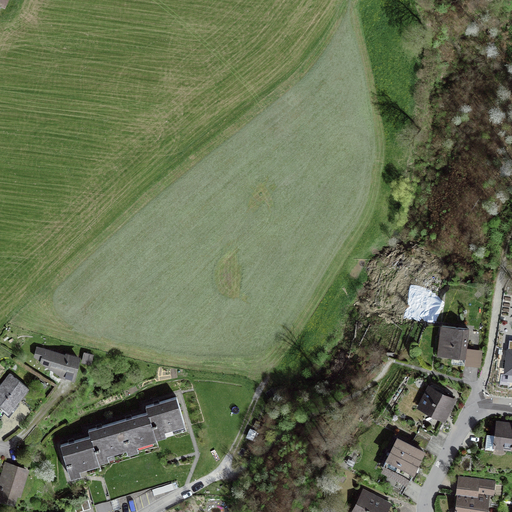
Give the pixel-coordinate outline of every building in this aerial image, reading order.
[(468,329),(442,325),(441,336),(443,336),(441,353),(465,355),(464,363),(471,364),(473,350),(466,349),(468,329)] [(79,359),(45,350),(42,360),(65,375),(74,377),(79,359)] [(28,388),(11,374),(0,386),(0,413),(4,409),(8,413),(28,388)] [(453,400),(430,388),(421,405),(444,417),(453,400)] [(148,412),(155,438),(166,434),(164,428),(184,423),(176,397),(146,406),(148,412)] [(119,421),(126,446),(128,452),(138,449),(136,443),(155,438),(148,412),(119,421)] [(90,436),(98,461),(108,458),(107,452),(126,446),(119,421),(89,430),(90,436)] [(511,425),(498,424),(497,436),(487,434),(485,449),(493,450),(497,447),(497,446),(511,447),(511,425)] [(433,434),(420,427),(416,434),(429,441),(433,434)] [(98,461),(90,436),(61,445),(70,476),(81,473),(79,467),(98,461)] [(424,452),(397,438),(383,465),(385,466),(377,481),(402,494),(424,452)] [(18,467),(6,463),(2,476),(4,477),(0,489),(0,498),(13,503),(16,493),(19,494),(26,471),(18,468),(18,467)] [(494,482),(459,477),(457,491),(462,492),(462,497),(458,497),(457,507),(455,506),(455,509),(455,511),(486,511),(489,491),(493,492),(494,482)] [(511,488),(503,488),(502,499),(511,500),(511,488)] [(86,492),(71,496),(76,510),(90,506),(86,492)] [(369,497),(363,494),(353,511),(384,511),(389,504),(382,500),(380,501),(377,499),(376,498),(372,495),(370,496),(369,497)]
